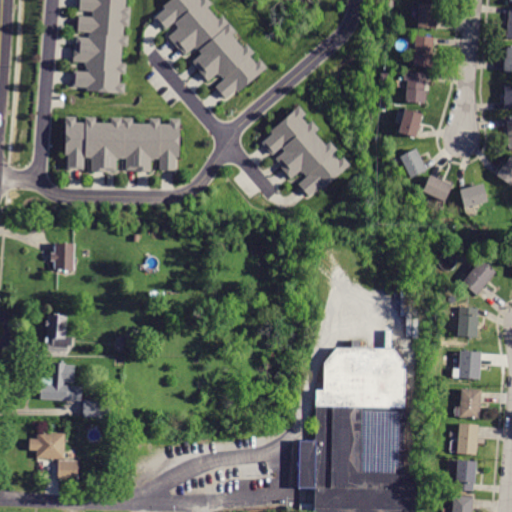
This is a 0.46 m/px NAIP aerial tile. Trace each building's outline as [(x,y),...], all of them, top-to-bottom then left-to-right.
[(125,0),(125,7),(131,7),(129,27),(124,27),(123,36),(128,36),(127,46),(122,46),(121,63),(126,64),(125,74),(120,74),(119,83),(125,84),(124,94),(86,91),(87,88),(73,87),(74,71),(86,72),(86,68),(86,66),(85,66),(85,63),(73,62),(74,46),(76,46),(77,37),(88,38),(89,33),(78,32),(79,16),(92,17),(92,11),(79,10),(80,0),(125,0)] [(164,8),(163,7),(170,0),(208,0),(211,4),(207,8),(218,20),(222,17),(235,32),(231,35),(243,49),(247,45),(254,53),(250,56),(256,63),(260,60),(267,68),(238,93),(235,91),(226,99),(215,87),(223,80),(218,74),(208,82),(198,70),(199,69),(192,62),(202,54),(195,47),(185,56),(169,37),(179,28),(174,22),(165,30),(155,18),(165,9),(164,8)] [(436,29),(418,27),(420,4),(438,5),(436,29)] [(432,68),(413,66),(416,36),(435,38),(432,68)] [(425,103),(406,102),(407,81),(404,80),(405,71),(427,73),(425,103)] [(388,81),(381,80),(382,72),(389,73),(388,81)] [(511,83),(503,84),(504,108),(511,108),(511,83)] [(270,131),(299,106),(306,114),(302,118),(308,125),(312,121),(319,130),(315,133),(326,146),(329,142),(336,150),(332,153),(339,161),(343,157),(350,165),(321,190),(319,188),(309,197),(298,184),(306,177),(301,171),(291,179),(281,167),(282,166),(276,159),(285,151),(281,148),(272,156),(262,144),(273,134),(270,131)] [(416,138),(399,132),(406,109),(423,115),(416,138)] [(87,158),(84,158),(84,170),(68,170),(68,156),(65,156),(66,117),(76,117),(76,122),(85,123),(85,118),(96,118),(96,123),(110,123),(111,118),(133,118),(133,124),(149,124),(149,119),(160,119),(159,124),(169,124),(169,119),(180,119),(179,157),(175,157),(175,170),(159,170),(160,159),(154,159),(154,161),(151,161),(151,173),(134,173),(134,171),(126,171),(126,159),(119,159),(118,160),(116,160),(116,172),(107,172),(107,173),(91,172),(92,158),(87,158)] [(426,170),(410,178),(400,157),(416,149),(426,170)] [(511,156),(511,185),(497,176),(504,165),(505,166),(511,156)] [(452,186),(444,202),(423,192),(431,175),(452,186)] [(461,190),(483,184),(488,202),(465,208),(461,190)] [(55,246),(55,244),(75,244),(75,271),(55,270),(55,262),(51,262),(51,253),(55,253),(55,246)] [(462,283),(481,260),(497,273),(477,296),(462,283)] [(458,336),(460,307),(478,308),(478,316),(477,338),(458,336)] [(73,339),(72,346),(67,345),(67,352),(47,350),(47,344),(48,344),(48,337),(47,337),(48,326),(45,326),(46,322),(48,322),(49,314),(67,316),(65,338),(73,339)] [(130,351),(114,351),(114,338),(130,338),(130,351)] [(315,511),(413,511),(416,474),(405,473),(405,363),(391,349),(336,345),(326,360),(323,388),(314,387),(313,437),(296,438),(295,490),(315,489),(315,511)] [(458,378),(460,351),(482,352),(480,380),(458,378)] [(75,367),(74,383),(64,382),(64,385),(68,385),(68,386),(82,387),(81,402),(41,399),(42,378),(52,379),(53,363),(66,364),(66,365),(75,366),(75,367)] [(459,418),(461,389),(482,390),(479,419),(459,418)] [(84,405),(84,400),(111,402),(110,419),(83,416),(84,405)] [(457,454),(459,423),(479,425),(477,455),(457,454)] [(37,434),(37,432),(65,433),(64,459),(37,458),(37,451),(30,451),(30,439),(37,439),(37,434)] [(455,490),(458,460),(476,462),(473,492),(455,490)] [(78,462),(77,480),(58,480),(58,461),(78,461),(78,462)] [(451,511),(453,495),(473,497),(471,511),(451,511)]
